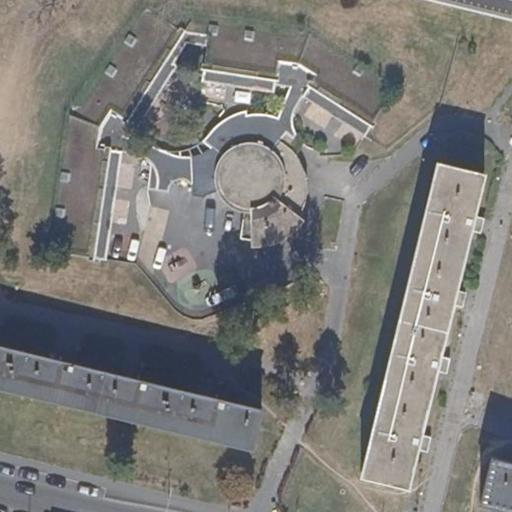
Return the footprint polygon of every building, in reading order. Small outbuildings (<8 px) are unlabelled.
[(45,255),(106,262),(120,151),(97,147),(100,127),(112,110),(128,119),(138,125),(189,45),(206,48),(200,81),(275,89),(276,83),(280,62),(299,64),(315,75),(303,95),(366,136),(398,87),(312,29),(142,8),(65,112),(45,255)] [(280,62),(276,83),(289,89),(275,118),(261,114),(246,116),(248,110),(228,118),(208,135),(205,140),(222,155),(230,148),(239,144),(248,143),(256,143),(264,146),(271,150),(279,140),(284,133),(294,138),(296,135),(292,125),(293,114),(296,104),(303,95),(315,75),(299,64),(280,62)] [(296,154),(279,140),(271,150),(264,146),(256,143),(248,143),(239,144),(230,148),(222,155),(220,159),(215,172),(216,188),(220,197),(226,204),(235,209),(244,212),(241,239),(251,239),(251,249),(259,248),(271,247),(282,241),(295,232),(305,221),(300,216),(306,205),(307,191),(307,177),(303,165),(296,154)] [(438,359),(452,299),(456,284),(471,222),(475,208),(483,174),(436,164),(361,475),(407,487),(416,451),(419,436),(434,374),(438,359)] [(481,224),(484,210),(475,208),(471,222),(481,224)] [(463,301),(466,285),(456,284),(452,299),(463,301)] [(214,398),(152,382),(133,378),(75,363),(58,360),(0,344),(0,387),(253,448),(262,409),(230,401),(214,398)] [(75,363),(78,355),(60,351),(58,360),(75,363)] [(443,376),(447,361),(438,359),(434,374),(443,376)] [(152,382),(153,373),(135,369),(133,378),(152,382)] [(230,401),(232,393),(215,388),(214,398),(230,401)] [(424,455),(428,439),(419,436),(416,451),(424,455)] [(511,464),(490,459),(479,503),(511,511),(511,464)]
